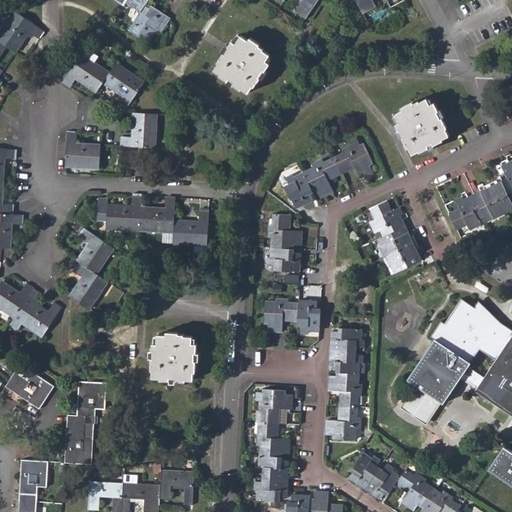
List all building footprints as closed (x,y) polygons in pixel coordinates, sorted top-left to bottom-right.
[(148,0),(126,0),(125,2),(140,12),(128,29),(138,35),(146,24),(160,34),(170,18),(152,5),(150,8),(145,5),(148,0)] [(300,0),(294,10),(306,18),(319,0),(300,0)] [(356,0),(364,14),(376,7),(372,0),(356,0)] [(0,33),(0,42),(7,47),(16,53),(30,33),(39,39),(44,31),(42,29),(16,12),(0,33)] [(248,41),(241,36),(235,43),(232,41),(228,46),(230,48),(225,55),(223,54),(217,63),(219,64),(215,70),(221,74),(220,75),(228,81),(230,78),(235,82),(233,85),(241,90),(243,88),(248,92),(253,86),(254,87),(260,78),(259,77),(263,70),(264,71),(270,64),(266,60),(269,55),(263,51),(264,49),(259,45),(259,44),(250,38),(248,41)] [(103,83),(110,72),(94,61),(98,56),(88,49),(84,55),(82,53),(63,80),(62,82),(71,88),(76,79),(97,93),(103,83)] [(116,64),(110,72),(103,83),(123,96),(117,106),(125,111),(144,82),(116,64)] [(410,148),(413,154),(419,151),(420,152),(429,148),(428,146),(433,143),(434,145),(443,141),(442,139),(449,136),(446,129),(447,128),(442,119),(441,119),(438,112),(439,111),(435,103),(430,105),(427,99),(420,103),(419,101),(414,103),(413,102),(402,108),(404,110),(396,114),(400,122),(396,124),(399,131),(401,130),(404,137),(403,138),(408,148),(410,148)] [(121,136),(121,146),(156,148),(157,114),(134,112),(132,137),(121,136)] [(76,143),(77,133),(68,132),(65,166),(99,168),(101,145),(76,143)] [(343,153),(333,157),(341,173),(354,167),(359,177),(372,171),(369,165),(373,163),(363,143),(359,145),(356,139),(351,142),(352,146),(343,150),(343,153)] [(17,150),(0,148),(0,181),(4,182),(5,158),(16,159),(17,150)] [(341,173),(333,157),(324,162),(322,160),(314,164),(315,166),(304,171),(314,193),(317,192),(319,196),(333,190),(328,179),(341,173)] [(508,177),(511,185),(511,160),(509,162),(507,160),(501,163),(508,177)] [(311,194),(314,193),(304,171),(295,176),(294,174),(288,177),(290,183),(286,185),(296,207),(313,199),(311,194)] [(511,209),(511,185),(508,177),(502,180),(503,182),(498,184),(496,181),(490,184),(504,213),(511,209)] [(0,213),(14,215),(14,204),(3,204),(4,182),(0,181),(0,213)] [(504,213),(490,184),(483,187),(485,190),(481,192),(480,191),(474,194),(485,216),(487,221),(504,213)] [(485,216),(474,194),(467,196),(468,198),(464,200),(463,197),(455,200),(459,207),(449,212),(457,229),(467,225),(470,229),(481,224),(479,219),(485,216)] [(140,230),(142,207),(143,196),(133,196),(132,207),(107,205),(108,198),(98,197),(97,220),(107,221),(106,228),(140,230)] [(174,220),(175,198),(167,198),(166,209),(142,207),(140,230),(173,232),(174,220)] [(382,237),(405,227),(402,220),(401,221),(399,217),(403,215),(399,208),(392,212),(387,201),(370,209),(375,219),(370,222),(375,233),(380,231),(382,237)] [(199,221),(208,222),(209,212),(199,211),(199,221)] [(0,213),(0,248),(2,248),(8,249),(12,249),(13,224),(23,224),(24,216),(14,215),(0,213)] [(273,247),(295,249),(295,245),(301,245),(302,231),(291,230),(292,216),(275,215),(274,225),(271,225),(270,236),(273,237),(273,247)] [(199,221),(174,220),(173,232),(173,244),(207,246),(208,222),(199,221)] [(378,239),(386,256),(415,242),(412,236),(409,237),(407,234),(408,233),(405,227),(382,237),(378,239)] [(79,263),(98,274),(115,248),(86,229),(81,237),(89,243),(77,261),(79,263)] [(415,242),(386,256),(394,273),(421,261),(418,254),(417,255),(415,251),(419,249),(415,242)] [(295,253),(295,249),(273,247),(272,258),(269,258),(268,266),(275,267),(275,270),(300,272),(301,264),(301,254),(295,253)] [(382,257),(390,275),(394,273),(386,256),(382,257)] [(109,282),(98,274),(79,263),(74,270),(83,276),(70,297),(90,310),(109,282)] [(0,307),(15,318),(28,298),(34,289),(27,284),(20,292),(3,281),(0,284),(0,307)] [(320,284),(304,285),(305,298),(321,297),(320,284)] [(28,298),(35,302),(41,294),(34,289),(28,298)] [(48,312),(35,302),(28,298),(15,318),(43,337),(62,308),(54,302),(48,312)] [(283,320),(297,321),(298,303),(288,302),(288,300),(277,299),(277,302),(265,301),(264,324),(268,324),(268,331),(282,332),(283,320)] [(442,321),(432,336),(436,339),(470,362),(480,349),(496,360),(511,335),(511,329),(501,323),(497,325),(491,313),(477,304),(475,308),(462,299),(445,324),(442,321)] [(311,331),(319,331),(320,309),(316,309),(316,303),(298,301),(298,303),(297,321),(297,326),(302,326),(302,333),(310,333),(311,331)] [(330,349),(356,351),(356,347),(363,347),(364,340),(361,339),(362,329),(340,328),(340,331),(331,331),(330,349)] [(153,370),(153,378),(161,378),(161,380),(170,380),(170,378),(176,378),(176,381),(186,381),(186,379),(194,380),(194,372),(195,372),(196,361),(194,361),(195,353),(196,353),(197,344),(193,344),(193,337),(184,336),(184,335),(179,334),(178,333),(167,332),(167,335),(158,334),(157,344),(153,344),(153,351),(154,351),(153,359),(152,359),(152,370),(153,370)] [(417,385),(442,403),(443,403),(461,378),(476,388),(475,391),(511,415),(511,335),(496,360),(484,377),(468,366),(470,362),(436,339),(408,379),(417,385)] [(356,354),(356,351),(330,349),(329,368),(337,369),(337,373),(359,374),(360,363),(362,363),(363,355),(356,354)] [(39,409),(54,387),(33,373),(28,380),(15,372),(6,387),(39,409)] [(339,406),(357,407),(358,395),(360,395),(361,385),(358,385),(359,374),(337,373),(337,377),(329,376),(328,391),(340,391),(339,406)] [(68,415),(67,423),(85,424),(86,416),(95,417),(96,409),(105,409),(106,383),(79,382),(77,416),(68,415)] [(402,407),(427,424),(442,403),(417,385),(402,407)] [(259,399),(257,411),(261,411),(260,421),(278,422),(279,408),(289,409),(292,409),(293,395),(285,394),(285,391),(263,389),(263,390),(256,390),(255,398),(259,399)] [(338,421),(326,421),(326,434),(333,435),(333,438),(354,439),(355,429),(358,430),(359,419),(356,418),(357,407),(339,406),(338,421)] [(278,422),(285,423),(286,411),(288,411),(289,409),(279,408),(278,422)] [(278,422),(260,421),(260,432),(256,432),(256,444),(259,445),(258,455),(281,457),(281,453),(289,453),(290,439),(277,438),(278,422)] [(85,424),(67,423),(67,431),(65,463),(92,465),(94,424),(85,424)] [(511,451),(504,446),(489,469),(511,484),(511,451)] [(350,478),(366,489),(379,468),(376,466),(380,460),(374,456),(372,457),(363,451),(351,470),(354,472),(350,478)] [(261,478),(287,480),(288,461),(280,461),(281,457),(258,455),(257,465),(255,465),(254,473),(261,474),(261,478)] [(22,460),(19,501),(37,503),(38,487),(47,488),(48,462),(22,460)] [(395,484),(401,477),(392,471),(393,468),(387,464),(382,471),(379,468),(366,489),(380,499),(385,493),(388,495),(395,484)] [(406,469),(401,477),(395,484),(407,492),(401,501),(413,510),(417,503),(421,506),(433,488),(424,482),(426,480),(416,473),(414,475),(406,469)] [(161,470),(160,485),(159,499),(170,499),(171,486),(185,487),(184,505),(192,506),(195,472),(161,470)] [(286,498),(287,480),(261,478),(261,482),(254,481),(253,489),(256,490),(255,499),(278,501),(279,497),(286,498)] [(113,498),(112,511),(120,511),(123,483),(90,481),(88,510),(98,511),(100,497),(113,498)] [(158,511),(159,499),(160,485),(123,483),(120,511),(129,511),(130,499),(144,500),(142,511),(158,511)] [(456,511),(458,511),(460,507),(452,501),(454,499),(444,493),(443,495),(433,488),(421,506),(424,509),(421,511),(456,511)] [(314,499),(309,499),(309,497),(291,496),(291,502),(287,502),(286,511),(284,511),(283,511),(341,511),(341,505),(328,504),(328,492),(314,492),(314,499)] [(36,511),(37,503),(19,501),(18,511),(36,511)]
